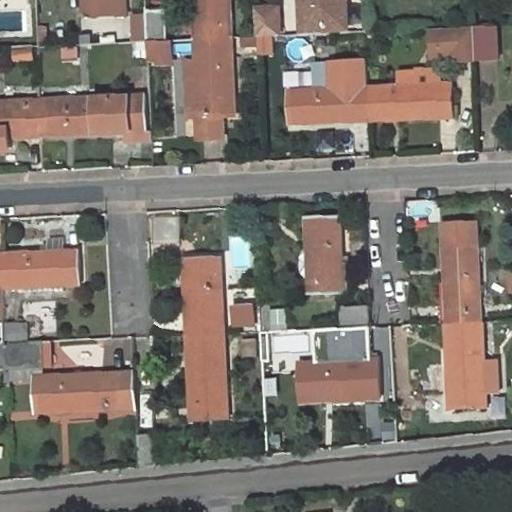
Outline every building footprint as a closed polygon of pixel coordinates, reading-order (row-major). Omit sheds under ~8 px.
[(12,0),(0,0),(0,36),(13,36),(12,0)] [(127,15),(126,0),(82,0),(83,17),(127,15)] [(193,0),(196,42),(232,40),(230,0),(193,0)] [(304,0),(306,28),(347,27),(345,0),(304,0)] [(281,34),(280,7),(257,8),(258,35),(281,34)] [(171,62),(168,9),(147,11),(150,63),(171,62)] [(450,61),(479,60),(499,59),(498,27),(433,29),(433,47),(450,46),(450,57),(450,61)] [(244,45),(258,45),(258,36),(244,37),(244,45)] [(197,61),(199,117),(221,116),(235,115),(232,40),(196,42),(197,61)] [(450,46),(433,47),(434,57),(450,57),(450,46)] [(16,59),(34,59),(34,48),(16,48),(16,59)] [(64,56),(78,56),(78,48),(63,48),(64,56)] [(188,62),(191,117),(199,117),(197,61),(188,62)] [(316,116),(355,114),(356,122),(371,122),(369,86),(368,61),(331,63),(332,88),(292,90),(293,125),(316,124),(316,116)] [(417,71),(417,84),(443,83),(442,68),(416,69),(417,71)] [(400,84),(369,86),(371,122),(393,121),(393,113),(423,112),(423,119),(455,118),(453,82),(443,83),(417,84),(417,71),(399,72),(400,84)] [(38,139),(94,135),(121,134),(122,144),(142,142),(140,97),(37,103),(38,139)] [(37,103),(0,104),(0,158),(9,158),(8,140),(38,139),(37,103)] [(393,121),(423,119),(423,112),(393,113),(393,121)] [(316,116),(316,124),(356,122),(355,114),(316,116)] [(222,138),(221,116),(199,117),(200,138),(222,138)] [(345,256),(343,215),(306,217),(307,239),(315,239),(316,279),(309,280),(310,294),(346,292),(345,263),(345,256)] [(156,237),(182,237),(182,218),(156,218),(156,237)] [(479,223),(444,225),(446,269),(455,269),(457,308),(448,308),(448,322),(482,321),(479,223)] [(315,239),(307,239),(309,280),(316,279),(315,239)] [(49,247),(49,251),(64,251),(63,240),(48,241),(49,247)] [(81,285),(79,250),(64,251),(49,251),(49,247),(43,247),(43,251),(2,253),(4,289),(26,288),(26,292),(65,290),(65,286),(81,285)] [(225,335),(222,259),(183,261),(187,336),(225,335)] [(446,269),(448,308),(457,308),(455,269),(446,269)] [(254,304),(234,305),(235,318),(254,317),(254,304)] [(344,328),(371,326),(370,306),(343,307),(344,328)] [(273,324),(287,323),(286,309),(272,309),(273,324)] [(490,319),(504,318),(504,310),(489,310),(490,319)] [(254,317),(235,318),(236,332),(255,331),(254,317)] [(450,375),(451,407),(485,406),(484,372),(484,361),(482,321),(448,322),(449,346),(458,346),(459,374),(450,375)] [(31,339),(30,322),(7,323),(7,340),(31,339)] [(318,363),(303,364),(305,400),(325,399),(325,390),(365,388),(365,397),(380,397),(378,360),(373,360),(372,354),(371,326),(344,328),(317,329),(318,363)] [(102,338),(104,365),(135,362),(133,335),(102,338)] [(229,420),(225,335),(187,336),(189,360),(192,422),(229,420)] [(243,356),(258,355),(257,338),(242,339),(243,356)] [(44,342),(45,367),(54,367),(53,341),(44,342)] [(7,369),(45,367),(44,342),(6,344),(7,369)] [(449,346),(450,375),(459,374),(458,346),(449,346)] [(484,361),(484,372),(495,372),(494,361),(484,361)] [(45,367),(7,369),(8,380),(36,379),(36,377),(46,377),(45,367)] [(36,379),(37,413),(59,412),(59,415),(69,415),(69,411),(137,408),(135,372),(84,375),(84,372),(78,373),(78,375),(46,377),(36,377),(36,379)] [(325,390),(325,399),(365,397),(365,388),(325,390)] [(158,466),(157,434),(138,435),(140,467),(158,466)]
